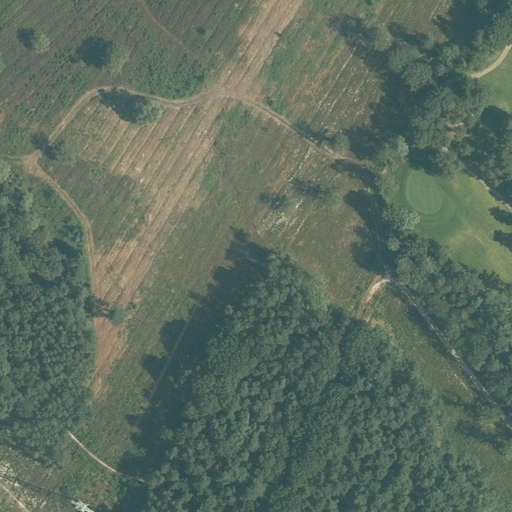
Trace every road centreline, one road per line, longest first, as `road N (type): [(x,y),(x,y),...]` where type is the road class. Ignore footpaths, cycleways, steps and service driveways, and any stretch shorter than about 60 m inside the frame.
road 1 (track): [(388,278),(368,296),(260,511)]
road 2 (track): [(0,156),(37,155),(97,91),(174,101),(229,94)]
road 3 (track): [(371,183),(387,133),(474,0)]
road 4 (track): [(388,278),(511,426)]
road 5 (track): [(229,94),(371,183)]
